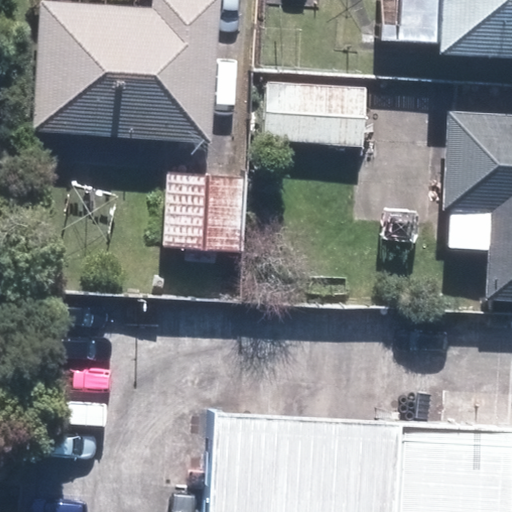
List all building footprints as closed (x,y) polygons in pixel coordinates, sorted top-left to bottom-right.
[(151,0),(152,1),(140,0),(36,0),(27,127),(208,141),(218,0),(151,0)] [(511,0),(442,0),(439,43),(511,49),(511,0)] [(264,75),(260,137),(363,144),(367,82),(264,75)] [(511,109),(449,107),(443,239),(490,241),(488,298),(511,298),(511,109)] [(248,177),(162,173),(159,246),(245,250),(248,177)] [(511,511),(511,443),(385,435),(301,429),(202,422),(195,511),(511,511)]
